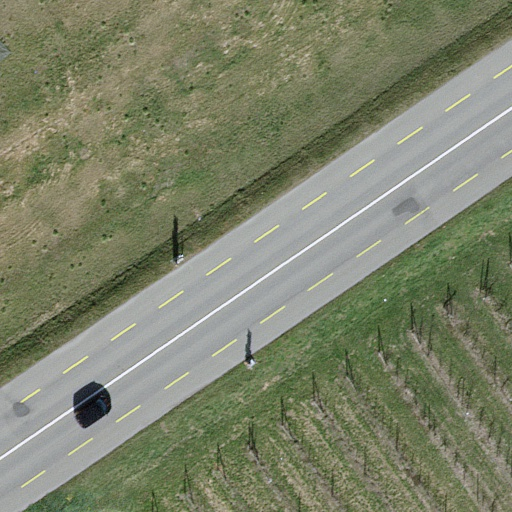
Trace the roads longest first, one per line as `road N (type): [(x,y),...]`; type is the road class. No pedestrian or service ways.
road 1 (primary): [(511,67),(0,422)]
road 2 (primary): [(0,460),(511,107)]
